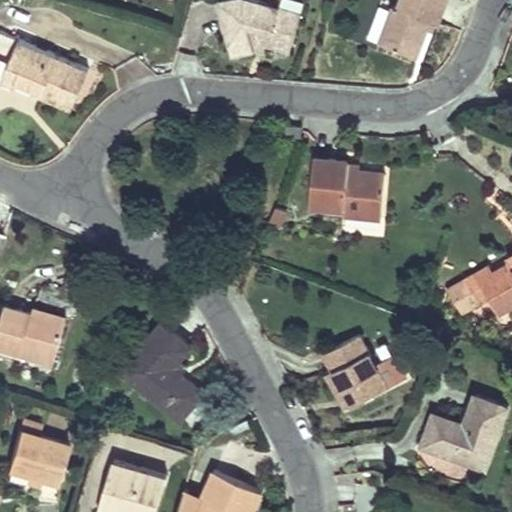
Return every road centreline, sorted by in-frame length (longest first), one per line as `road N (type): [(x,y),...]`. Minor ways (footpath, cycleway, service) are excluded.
road 1 (residential): [(61,194),(90,125),(127,96),(166,80),(401,98),(446,84),(477,45),(492,0)]
road 2 (residential): [(61,194),(191,265),(298,460),(305,511)]
